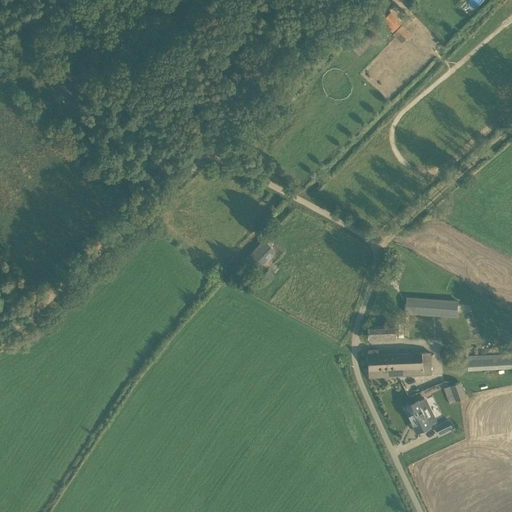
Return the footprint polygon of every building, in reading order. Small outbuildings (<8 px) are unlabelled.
[(390,11),(381,21),(391,32),(401,22),(390,11)] [(365,13),(356,23),(368,33),(377,23),(365,13)] [(52,82),(70,102),(80,92),(63,73),(52,82)] [(257,269),(275,251),(263,239),(245,258),(257,269)] [(393,269),(390,276),(396,278),(399,271),(397,270),(398,267),(395,266),(394,269),(393,269)] [(457,302),(406,298),(405,313),(456,317),(457,302)] [(403,337),(403,327),(395,327),(395,326),(367,327),(368,339),(396,338),(396,337),(403,337)] [(377,350),(368,350),(369,378),(431,376),(430,353),(377,355),(377,350)] [(468,369),(511,366),(511,355),(467,357),(468,369)] [(456,402),(465,399),(459,384),(450,387),(456,402)] [(403,408),(416,433),(430,426),(418,401),(403,408)] [(439,435),(452,429),(448,420),(435,426),(439,435)]
